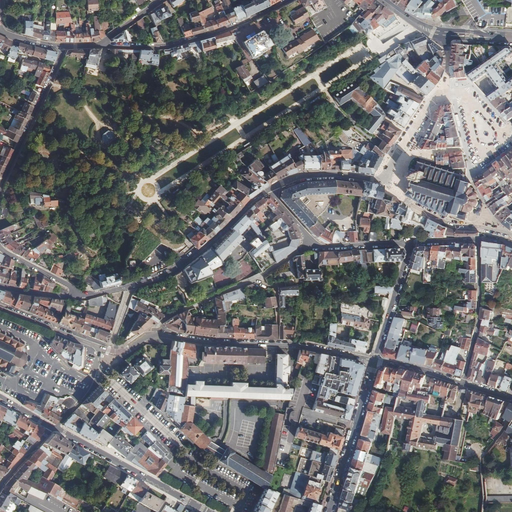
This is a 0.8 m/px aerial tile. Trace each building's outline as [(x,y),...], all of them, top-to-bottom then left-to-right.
[(98,0),(87,0),(88,11),(99,10),(98,0)] [(165,7),(155,11),(159,21),(170,16),(166,7),(170,5),(168,0),(166,0),(163,2),(165,7)] [(221,0),(224,5),(225,5),(227,10),(231,8),(227,0),(221,0)] [(240,4),(245,17),(264,8),(269,6),(265,0),(254,0),(249,3),(248,1),(240,4)] [(299,0),(303,8),(311,3),(316,12),(324,7),(320,0),(299,0)] [(348,0),(346,4),(345,5),(352,12),(355,8),(351,4),(352,1),(357,5),(361,0),(348,0)] [(354,21),(351,24),(357,33),(375,21),(372,18),(374,16),(369,12),(378,4),(375,1),(372,0),(370,0),(363,10),(358,16),(361,19),(357,23),(354,21)] [(363,10),(370,0),(361,0),(357,5),(363,10)] [(401,0),(398,4),(406,10),(413,0),(401,0)] [(413,0),(406,10),(414,14),(419,7),(423,1),(422,0),(413,0)] [(436,3),(432,0),(428,0),(422,9),(419,7),(414,14),(423,18),(434,17),(443,14),(447,9),(448,8),(445,6),(446,5),(449,0),(444,0),(440,5),(435,12),(431,9),(436,3)] [(428,0),(423,0),(423,1),(419,7),(422,9),(428,0)] [(455,6),(452,0),(449,0),(446,5),(445,6),(448,8),(447,9),(448,10),(455,6)] [(511,4),(511,5),(510,6),(493,4),(488,4),(485,0),(461,0),(462,1),(461,1),(461,3),(462,3),(462,4),(463,4),(464,4),(468,1),(471,6),(467,9),(466,9),(466,10),(467,11),(467,12),(468,12),(469,12),(473,20),(476,25),(474,25),(478,27),(479,26),(480,25),(490,25),(511,26),(511,4)] [(219,4),(215,6),(218,13),(223,11),(221,6),(221,7),(220,5),(219,4)] [(240,4),(231,8),(236,20),(241,18),(245,17),(240,4)] [(380,5),(378,4),(369,12),(374,16),(383,7),(380,5)] [(308,16),(302,5),(294,10),(295,12),(289,15),(294,24),(304,18),(308,16)] [(395,17),(383,7),(374,16),(372,18),(375,21),(357,33),(355,34),(357,37),(364,32),(365,35),(374,29),(382,24),(385,26),(395,17)] [(228,23),(229,23),(236,20),(231,8),(227,10),(228,11),(227,12),(224,13),(228,23)] [(200,22),(204,32),(208,31),(209,30),(218,27),(216,22),(206,26),(203,18),(212,14),(212,13),(213,12),(212,10),(211,11),(210,9),(196,15),(198,20),(200,22)] [(223,11),(218,13),(217,13),(220,20),(216,22),(218,27),(223,25),(228,23),(224,13),(223,11)] [(195,13),(187,15),(190,23),(198,20),(196,15),(195,13)] [(355,19),(350,14),(345,19),(351,24),(354,21),(355,19)] [(27,35),(31,36),(31,30),(32,27),(32,22),(32,18),(31,18),(31,19),(31,22),(24,22),(24,34),(27,35)] [(141,18),(135,22),(139,29),(145,27),(141,18)] [(175,19),(184,37),(187,36),(192,35),(189,29),(186,23),(184,23),(184,25),(182,25),(179,18),(175,19)] [(88,42),(90,41),(89,23),(88,19),(87,19),(87,22),(86,22),(87,26),(86,27),(86,32),(82,31),(84,42),(88,42)] [(100,30),(100,22),(99,19),(95,20),(96,30),(93,30),(93,29),(92,28),(91,28),(90,23),(89,23),(90,41),(95,40),(99,39),(98,30),(100,30)] [(100,30),(98,30),(99,39),(104,36),(102,32),(107,28),(105,20),(100,22),(100,30)] [(195,28),(189,29),(192,35),(197,34),(204,32),(200,22),(195,24),(195,26),(194,27),(195,28)] [(79,42),(84,42),(82,31),(78,32),(78,33),(76,33),(75,24),(70,24),(71,25),(71,30),(73,42),(79,42)] [(154,37),(156,42),(162,42),(155,27),(150,29),(153,37),(154,37)] [(299,39),(296,40),(302,51),(306,48),(305,47),(318,39),(312,29),(299,37),(299,39)] [(42,39),(42,32),(42,31),(31,30),(31,36),(35,37),(42,39)] [(68,42),(73,42),(71,30),(68,31),(68,32),(64,32),(64,42),(68,42)] [(123,30),(111,39),(112,42),(119,42),(127,42),(123,30)] [(221,34),(213,37),(215,43),(234,39),(230,30),(221,34)] [(64,42),(64,32),(55,32),(55,41),(58,41),(64,42)] [(261,32),(244,43),(252,57),(259,53),(260,54),(266,50),(265,49),(273,43),(269,37),(266,39),(261,32)] [(0,36),(0,47),(0,48),(0,49),(0,62),(5,65),(7,61),(4,60),(6,56),(10,46),(12,43),(7,41),(3,39),(4,38),(0,36)] [(426,53),(438,48),(430,42),(423,36),(410,41),(412,49),(420,46),(421,47),(424,47),(424,49),(422,49),(424,51),(425,52),(426,53)] [(206,39),(199,41),(201,50),(202,52),(216,48),(215,43),(213,37),(206,39)] [(332,39),(327,43),(331,47),(335,45),(332,39)] [(298,54),(302,51),(296,40),(291,43),(291,42),(281,49),(286,57),(296,51),(298,54)] [(163,50),(165,55),(170,54),(171,57),(174,57),(176,61),(181,59),(180,54),(186,52),(185,52),(189,51),(190,53),(195,52),(194,47),(195,47),(197,51),(201,50),(199,41),(166,50),(163,50)] [(392,50),(395,55),(397,53),(406,62),(409,58),(404,53),(405,51),(404,51),(410,49),(408,42),(402,44),(403,48),(401,50),(398,46),(392,50)] [(32,56),(34,48),(19,43),(18,47),(17,49),(18,50),(25,52),(25,54),(32,56)] [(454,44),(453,53),(464,54),(464,53),(469,52),(469,50),(467,50),(467,48),(468,48),(468,45),(461,45),(454,44)] [(511,48),(474,45),(473,53),(482,65),(468,77),(474,82),(487,72),(499,88),(487,97),(489,100),(490,100),(492,103),(510,92),(511,90),(511,48)] [(17,49),(18,47),(10,46),(6,56),(15,59),(15,58),(16,58),(18,50),(17,49)] [(420,46),(412,49),(416,55),(417,55),(424,51),(422,49),(421,47),(420,46)] [(32,56),(43,59),(46,51),(40,49),(34,48),(32,56)] [(431,51),(434,53),(444,59),(440,51),(438,48),(431,51)] [(87,59),(89,49),(78,49),(67,50),(64,56),(72,57),(72,56),(87,59)] [(100,49),(89,49),(87,59),(85,66),(95,69),(96,66),(97,66),(100,49)] [(110,49),(110,53),(131,55),(131,60),(138,61),(138,59),(140,50),(110,49)] [(152,50),(140,50),(138,59),(150,62),(150,63),(157,64),(158,54),(151,53),(152,50)] [(46,51),(43,59),(53,62),(56,54),(51,52),(46,51)] [(425,52),(419,58),(421,60),(439,77),(441,73),(442,70),(428,55),(426,53),(425,52)] [(432,86),(411,66),(406,62),(397,53),(395,55),(386,60),(372,71),(374,73),(369,78),(373,82),(377,84),(383,90),(386,92),(391,95),(393,96),(399,88),(387,81),(394,71),(408,84),(409,83),(413,86),(424,95),(426,93),(432,86)] [(434,53),(428,55),(442,70),(443,64),(444,59),(434,53)] [(452,58),(451,67),(458,68),(462,68),(462,60),(470,60),(471,53),(469,53),(469,55),(464,54),(453,53),(452,58)] [(437,80),(439,77),(421,60),(419,58),(417,55),(416,55),(415,57),(419,62),(418,65),(436,82),(437,80)] [(30,68),(32,62),(22,60),(17,76),(23,78),(26,67),(30,68)] [(458,68),(458,79),(462,78),(468,78),(467,77),(465,67),(468,66),(468,65),(472,64),(472,61),(470,60),(462,60),(462,68),(458,68)] [(35,70),(38,63),(35,62),(32,61),(32,62),(30,68),(35,70)] [(418,65),(415,61),(411,66),(432,86),(434,85),(436,82),(418,65)] [(34,75),(38,77),(40,72),(41,72),(43,65),(41,64),(38,63),(35,70),(34,75)] [(242,64),(235,68),(243,82),(251,78),(242,65),(242,64)] [(38,77),(34,84),(42,88),(45,82),(50,71),(52,67),(43,65),(41,72),(40,72),(38,77)] [(253,82),(257,88),(266,82),(262,76),(253,82)] [(334,96),(339,105),(352,97),(373,115),(362,128),(369,133),(371,133),(382,120),(384,117),(379,107),(377,104),(352,83),(334,96)] [(399,88),(393,96),(400,98),(401,98),(417,105),(420,102),(422,99),(399,88)] [(32,89),(26,101),(34,105),(37,99),(40,93),(36,91),(32,89)] [(510,92),(492,103),(495,106),(498,109),(511,99),(511,94),(511,95),(510,92)] [(415,108),(417,105),(401,98),(400,98),(393,96),(391,95),(388,98),(399,105),(398,107),(387,100),(385,104),(387,105),(408,118),(411,114),(415,108)] [(511,108),(511,99),(498,109),(500,112),(503,115),(511,108)] [(23,103),(19,112),(29,116),(32,110),(34,105),(26,101),(25,104),(23,103)] [(408,118),(387,105),(386,108),(388,110),(386,114),(388,115),(386,118),(401,128),(405,123),(408,118)] [(452,105),(440,107),(435,116),(444,118),(446,117),(447,117),(447,114),(454,113),(452,105)] [(511,108),(503,115),(505,117),(509,122),(511,119),(511,108)] [(18,111),(16,116),(27,121),(28,119),(29,116),(19,112),(18,111)] [(446,125),(447,128),(457,128),(455,119),(454,113),(447,114),(447,117),(446,117),(446,124),(445,124),(445,125),(446,125)] [(14,129),(12,133),(19,137),(21,133),(25,125),(27,121),(16,116),(15,118),(18,120),(16,123),(9,119),(8,121),(13,123),(12,125),(15,126),(14,129)] [(444,118),(435,116),(435,121),(429,134),(426,139),(437,142),(439,141),(439,140),(440,137),(443,137),(446,138),(448,138),(447,131),(444,130),(444,127),(445,127),(445,126),(445,125),(445,124),(446,124),(446,117),(444,118)] [(384,122),(382,120),(371,133),(382,141),(389,146),(391,144),(394,139),(396,137),(384,130),(383,131),(380,136),(377,134),(377,133),(375,131),(378,127),(380,128),(384,122)] [(398,134),(400,131),(384,122),(380,128),(383,131),(384,130),(396,137),(398,134)] [(0,135),(17,143),(18,140),(19,137),(12,133),(0,126),(0,135)] [(311,143),(297,127),(294,130),(306,145),(311,143)] [(447,128),(447,131),(448,138),(449,140),(460,138),(459,134),(457,128),(447,128)] [(107,132),(102,135),(102,138),(105,142),(108,142),(112,138),(113,135),(111,132),(107,132)] [(359,143),(363,146),(381,159),(382,156),(384,153),(377,148),(373,145),(372,147),(354,133),(350,140),(359,143)] [(439,141),(438,149),(444,148),(449,148),(449,140),(446,140),(446,138),(443,137),(443,141),(439,140),(439,141)] [(460,138),(449,140),(449,148),(462,148),(461,142),(460,138)] [(437,142),(426,139),(423,146),(422,150),(438,150),(438,149),(439,141),(437,142)] [(324,142),(326,148),(327,151),(328,170),(333,171),(339,171),(339,160),(339,158),(339,152),(330,151),(327,141),(324,142)] [(382,141),(377,148),(384,153),(384,154),(385,153),(384,152),(385,151),(386,150),(388,148),(389,149),(389,148),(389,147),(389,146),(382,141)] [(361,155),(359,162),(363,163),(364,164),(363,167),(369,168),(374,170),(376,166),(381,159),(363,146),(358,152),(358,154),(361,155)] [(0,154),(0,155),(9,158),(11,155),(13,150),(6,148),(5,150),(2,149),(1,153),(0,154)] [(339,151),(339,152),(339,158),(351,159),(351,158),(356,159),(358,154),(358,152),(353,148),(352,151),(339,151)] [(288,153),(278,160),(287,175),(299,171),(302,170),(301,154),(300,149),(296,151),(299,161),(292,164),(288,153)] [(437,163),(437,166),(445,166),(444,161),(464,157),(463,155),(463,152),(444,155),(438,156),(437,163)] [(268,166),(271,170),(277,180),(281,178),(287,175),(278,160),(275,153),(272,155),(275,160),(276,160),(278,162),(268,166)] [(0,165),(5,168),(7,163),(9,158),(0,155),(0,165)] [(311,170),(319,170),(318,156),(301,156),(302,170),(311,170)] [(511,160),(508,156),(505,157),(503,159),(511,171),(511,160)] [(464,157),(444,161),(445,166),(447,166),(449,166),(465,162),(464,159),(464,157)] [(256,158),(247,167),(267,185),(271,183),(277,180),(271,170),(262,175),(262,174),(263,174),(263,172),(261,170),(259,171),(258,170),(263,165),(256,158)] [(511,171),(503,159),(501,160),(499,162),(510,180),(511,179),(511,171)] [(358,166),(356,166),(356,173),(359,174),(371,175),(374,170),(369,168),(363,167),(364,164),(363,163),(359,162),(355,161),(355,162),(359,164),(358,166)] [(461,176),(419,163),(419,161),(418,162),(418,163),(416,172),(413,172),(413,174),(415,174),(414,178),(412,178),(411,180),(413,180),(411,189),(409,188),(409,190),(409,191),(406,195),(426,207),(449,218),(451,215),(466,221),(467,221),(468,220),(467,219),(469,212),(472,213),(473,212),(474,210),(474,209),(474,208),(475,208),(476,207),(475,207),(476,206),(477,205),(478,204),(478,203),(477,202),(477,201),(479,201),(479,199),(477,199),(478,198),(478,196),(478,195),(477,194),(476,193),(474,193),(476,192),(475,191),(474,191),(475,189),(474,188),(473,187),(471,187),(471,185),(471,184),(471,183),(470,183),(470,184),(466,183),(465,176),(461,176)] [(465,162),(449,166),(450,169),(454,169),(454,170),(460,170),(464,169),(466,169),(465,165),(465,162)] [(511,182),(510,180),(499,162),(497,163),(494,166),(510,187),(511,186),(511,185),(511,182)] [(350,167),(347,167),(347,172),(352,173),(356,173),(356,166),(350,165),(350,167)] [(489,170),(490,171),(497,181),(504,191),(510,187),(494,166),(492,168),(489,170)] [(237,188),(241,191),(249,199),(256,194),(267,185),(247,167),(245,170),(244,169),(243,169),(240,171),(240,173),(241,174),(242,174),(241,175),(252,185),(250,186),(251,189),(248,191),(238,181),(232,186),(235,189),(237,188)] [(497,181),(490,171),(488,173),(485,175),(491,184),(497,181)] [(491,184),(485,175),(475,179),(478,187),(479,190),(491,184)] [(334,196),(334,193),(334,181),(315,182),(303,183),(295,186),(289,188),(291,191),(281,200),(282,202),(291,212),(300,222),(306,229),(307,229),(314,221),(315,219),(304,206),(298,199),(305,197),(334,196)] [(356,183),(334,181),(334,193),(360,196),(363,184),(356,183)] [(491,184),(479,190),(481,194),(484,199),(494,191),(493,189),(492,190),(490,187),(494,185),(497,189),(495,191),(498,195),(504,191),(497,181),(491,184)] [(366,198),(370,183),(366,182),(363,182),(363,184),(360,196),(359,200),(364,202),(365,202),(366,198)] [(369,197),(372,198),(376,184),(373,184),(370,183),(366,198),(368,199),(369,197)] [(379,185),(376,184),(372,198),(371,202),(374,203),(372,209),(376,211),(380,199),(381,191),(383,186),(379,185)] [(206,200),(207,201),(209,202),(214,205),(215,204),(213,202),(218,196),(227,204),(223,208),(220,205),(218,208),(230,218),(235,214),(239,209),(227,197),(224,194),(227,192),(219,185),(206,200)] [(291,191),(289,188),(281,191),(280,199),(281,200),(291,191)] [(46,194),(30,191),(31,197),(36,197),(36,203),(42,203),(42,205),(58,204),(57,199),(51,200),(51,197),(48,197),(48,195),(46,194)] [(249,199),(241,191),(237,196),(233,192),(230,195),(243,206),(246,203),(249,199)] [(494,191),(484,199),(486,201),(487,203),(498,195),(495,191),(494,191)] [(504,191),(487,203),(488,205),(490,209),(501,202),(499,199),(502,196),(504,199),(508,197),(504,191)] [(230,195),(230,194),(227,197),(239,209),(241,208),(243,206),(230,195)] [(268,195),(262,198),(263,199),(267,204),(272,210),(277,204),(273,200),(268,195)] [(334,196),(305,197),(310,201),(304,206),(315,219),(324,212),(334,196)] [(386,218),(391,219),(397,201),(394,199),(391,197),(390,202),(386,218)] [(496,216),(511,203),(511,202),(508,197),(504,199),(501,202),(490,209),(493,212),(496,216)] [(267,204),(263,199),(257,203),(253,206),(260,213),(262,209),(267,204)] [(380,199),(376,211),(374,215),(386,218),(390,202),(380,199)] [(209,202),(207,201),(204,205),(226,223),(228,220),(230,218),(218,208),(216,211),(208,204),(208,203),(209,202)] [(401,217),(405,207),(400,203),(397,201),(391,219),(395,220),(396,215),(401,217)] [(511,203),(496,216),(499,219),(504,225),(511,216),(511,203)] [(268,227),(283,211),(280,208),(277,204),(272,210),(272,211),(276,215),(265,225),(267,227),(268,227)] [(226,223),(204,205),(197,212),(202,216),(206,211),(212,216),(208,220),(219,229),(222,226),(226,223)] [(260,213),(253,206),(251,208),(249,209),(258,218),(261,221),(263,220),(260,217),(262,214),(260,213)] [(406,225),(411,211),(407,209),(405,207),(401,217),(399,221),(399,222),(401,223),(406,225)] [(258,218),(249,209),(248,210),(246,213),(243,215),(256,225),(258,224),(256,222),(257,220),(257,219),(258,218)] [(268,227),(274,243),(274,245),(269,247),(274,262),(294,247),(298,240),(299,234),(298,232),(292,221),(283,211),(268,227)] [(268,227),(267,227),(261,233),(256,225),(243,215),(230,228),(233,231),(240,237),(250,228),(261,241),(258,243),(254,239),(248,244),(252,248),(247,253),(250,257),(251,258),(263,250),(266,254),(270,251),(269,247),(274,245),(274,243),(268,227)] [(368,220),(355,218),(354,221),(354,226),(362,228),(362,232),(367,233),(368,220)] [(400,230),(401,223),(399,222),(399,221),(395,220),(391,219),(389,228),(400,230)] [(198,226),(201,229),(203,226),(206,228),(207,227),(214,233),(217,231),(219,229),(208,220),(204,224),(201,222),(198,226)] [(428,238),(437,238),(441,225),(435,222),(431,220),(427,232),(429,233),(428,238)] [(323,230),(314,221),(307,229),(316,238),(323,230)] [(12,229),(11,225),(0,229),(0,238),(8,235),(9,234),(7,231),(12,229)] [(444,226),(441,225),(437,238),(446,238),(447,236),(448,229),(444,226)] [(128,236),(129,234),(121,227),(119,229),(128,236)] [(192,228),(198,232),(208,239),(211,236),(214,233),(207,227),(206,228),(203,231),(201,229),(199,230),(194,227),(192,228)] [(323,230),(316,238),(319,241),(324,244),(329,243),(333,232),(330,230),(329,232),(325,229),(323,230)] [(452,230),(448,229),(447,236),(457,237),(457,231),(452,230)] [(240,237),(233,231),(213,250),(211,248),(189,264),(183,270),(191,283),(197,280),(197,281),(211,274),(210,270),(221,264),(219,260),(236,243),(247,253),(252,248),(248,244),(240,237)] [(208,239),(198,232),(194,235),(190,231),(186,235),(197,249),(202,244),(208,239)] [(355,231),(347,231),(347,233),(347,236),(349,236),(349,242),(350,242),(355,242),(355,231)] [(8,235),(0,238),(0,240),(1,241),(3,245),(11,241),(8,235)] [(48,237),(34,249),(35,250),(38,254),(44,249),(51,248),(49,244),(53,241),(48,237)] [(11,241),(3,245),(5,246),(7,248),(14,244),(13,240),(11,241)] [(483,258),(483,283),(494,283),(497,284),(498,284),(500,275),(500,269),(500,251),(505,253),(506,251),(504,251),(504,246),(484,242),(482,249),(482,258),(483,258)] [(464,257),(466,245),(460,244),(457,244),(457,246),(455,260),(463,261),(464,257)] [(18,246),(10,251),(13,252),(17,254),(24,247),(20,245),(18,246)] [(470,245),(466,245),(464,257),(477,259),(477,246),(475,245),(470,245)] [(448,259),(449,246),(445,246),(443,247),(441,262),(442,262),(442,261),(444,261),(444,259),(446,259),(445,263),(447,264),(448,259)] [(455,260),(457,246),(452,246),(449,246),(448,259),(452,260),(451,268),(454,268),(455,260)] [(509,271),(511,264),(511,248),(504,246),(504,251),(506,251),(505,253),(500,251),(500,269),(504,270),(509,271)] [(24,247),(17,254),(18,255),(19,256),(28,248),(25,247),(24,247)] [(28,248),(19,256),(21,256),(23,257),(29,252),(34,249),(30,247),(28,248)] [(371,252),(365,252),(366,262),(400,260),(403,250),(401,247),(385,248),(371,249),(371,252)] [(411,282),(408,292),(416,295),(421,280),(419,280),(423,269),(424,269),(426,258),(426,247),(423,247),(420,248),(416,250),(414,257),(410,269),(416,271),(413,278),(408,276),(407,280),(411,282)] [(430,247),(426,247),(426,258),(429,258),(428,259),(429,260),(430,262),(433,262),(434,247),(430,247)] [(441,262),(443,247),(438,247),(434,247),(433,262),(436,262),(435,267),(440,268),(441,262)] [(29,252),(23,257),(30,261),(32,262),(39,255),(38,254),(35,250),(32,255),(31,255),(31,254),(30,254),(29,252)] [(356,250),(349,251),(350,261),(350,262),(350,264),(360,263),(360,271),(366,272),(366,262),(365,252),(365,250),(359,250),(357,251),(356,250)] [(342,252),(336,252),(337,263),(350,262),(350,261),(349,251),(343,252),(342,252)] [(322,252),(317,252),(318,262),(318,266),(326,266),(327,252),(322,252)] [(337,263),(336,252),(332,252),(327,252),(326,266),(337,266),(337,263)] [(291,259),(291,262),(294,262),(295,279),(303,279),(303,281),(317,281),(318,281),(319,281),(320,281),(320,280),(320,279),(320,278),(318,270),(303,270),(303,254),(295,256),(291,259)] [(40,256),(37,263),(43,267),(47,260),(40,256)] [(8,263),(6,267),(9,268),(11,269),(14,261),(5,257),(4,261),(8,263)] [(464,257),(463,261),(467,262),(467,260),(470,261),(470,268),(467,268),(467,267),(462,266),(462,269),(477,270),(477,264),(477,259),(464,257)] [(291,266),(291,262),(291,259),(280,266),(282,269),(291,266)] [(59,262),(54,260),(48,271),(52,272),(58,275),(61,270),(57,267),(59,262)] [(117,273),(118,277),(123,271),(126,267),(124,265),(117,273)] [(28,269),(22,266),(18,287),(21,288),(24,288),(26,279),(23,278),(24,274),(26,274),(28,269)] [(4,284),(7,284),(10,274),(7,273),(9,268),(6,267),(1,283),(4,284)] [(16,272),(11,269),(10,274),(7,284),(9,285),(13,286),(16,272)] [(477,270),(462,269),(461,273),(467,273),(467,283),(477,283),(477,270)] [(497,284),(496,287),(502,289),(503,285),(511,289),(511,278),(511,275),(511,274),(508,273),(509,271),(504,270),(501,275),(500,275),(498,284),(497,284)] [(42,276),(36,273),(32,290),(37,290),(38,290),(38,291),(44,292),(46,286),(40,284),(42,276)] [(98,281),(100,288),(109,286),(120,283),(118,277),(117,277),(116,274),(104,277),(103,275),(97,276),(98,281)] [(98,281),(87,275),(84,282),(92,286),(92,287),(100,288),(98,281)] [(44,278),(42,276),(40,284),(46,286),(49,280),(44,278)] [(46,286),(44,292),(48,292),(51,293),(51,291),(54,283),(49,280),(46,286)] [(295,285),(285,287),(278,287),(278,295),(279,295),(279,307),(284,308),(284,295),(296,296),(296,285),(295,285)] [(372,292),(389,293),(391,287),(373,285),(372,292)] [(242,288),(222,295),(223,310),(230,310),(229,304),(231,303),(230,300),(235,300),(235,299),(245,299),(242,288)] [(9,304),(14,293),(4,291),(0,300),(4,302),(9,304)] [(14,306),(18,294),(14,293),(9,304),(11,305),(14,306)] [(18,308),(23,295),(18,294),(14,306),(16,307),(18,308)] [(27,311),(33,297),(28,296),(23,295),(18,308),(23,309),(27,311)] [(87,300),(88,305),(108,306),(109,302),(106,300),(105,295),(89,299),(87,300)] [(214,311),(223,310),(222,295),(214,298),(215,307),(214,307),(214,311)] [(38,303),(40,297),(33,297),(27,311),(30,312),(33,314),(38,303)] [(47,306),(51,299),(45,298),(40,297),(38,303),(41,304),(47,306)] [(273,297),(263,298),(265,309),(275,308),(273,297)] [(139,303),(130,298),(127,307),(139,313),(124,339),(127,340),(144,329),(155,323),(163,316),(161,314),(156,311),(158,308),(155,307),(153,310),(146,306),(148,303),(147,303),(140,300),(139,303)] [(51,299),(47,306),(58,310),(62,300),(56,299),(51,299)] [(476,301),(470,300),(468,300),(468,304),(465,304),(465,307),(468,307),(477,309),(476,304),(476,301)] [(78,332),(85,314),(88,307),(86,307),(83,313),(81,313),(79,318),(65,313),(70,301),(66,301),(62,312),(57,323),(65,326),(78,332)] [(39,308),(41,304),(38,303),(33,314),(37,315),(43,317),(46,311),(39,308)] [(82,333),(86,335),(90,327),(91,323),(111,331),(119,306),(111,303),(104,322),(85,314),(78,332),(82,333)] [(340,303),(340,314),(360,318),(362,307),(340,303)] [(483,308),(494,311),(495,306),(492,305),(483,303),(483,305),(483,308)] [(451,305),(446,305),(445,309),(453,311),(458,313),(458,311),(468,313),(468,307),(463,307),(457,306),(451,305)] [(46,311),(43,317),(52,321),(57,323),(62,312),(58,310),(47,306),(46,311)] [(199,306),(175,315),(179,325),(181,324),(183,325),(184,328),(184,331),(183,335),(187,336),(207,337),(215,337),(215,325),(223,326),(224,322),(226,322),(226,321),(223,321),(223,310),(214,311),(209,312),(208,314),(201,312),(199,306)] [(406,311),(404,310),(403,314),(413,316),(414,309),(409,308),(409,309),(407,309),(406,311)] [(494,311),(483,308),(482,308),(481,313),(481,320),(484,320),(483,322),(482,326),(489,327),(491,321),(490,321),(492,313),(493,313),(494,311)] [(440,309),(428,309),(427,318),(429,318),(440,317),(440,309)] [(360,318),(340,314),(341,324),(367,329),(369,319),(360,318)] [(179,325),(175,315),(168,320),(163,324),(166,328),(169,330),(175,332),(179,325)] [(232,326),(232,328),(232,338),(235,338),(242,338),(242,329),(242,328),(238,328),(237,316),(231,315),(231,325),(232,326)] [(440,317),(429,318),(429,322),(430,322),(430,323),(431,324),(432,324),(433,324),(433,323),(435,323),(435,327),(443,328),(443,321),(441,321),(441,317),(440,317)] [(394,322),(392,327),(402,329),(404,321),(406,322),(406,320),(395,318),(394,322)] [(337,325),(330,323),(325,345),(363,353),(366,343),(350,339),(349,344),(334,340),(337,325)] [(179,325),(175,332),(179,334),(183,335),(184,331),(184,328),(183,325),(181,324),(179,325)] [(260,326),(255,326),(255,339),(264,339),(276,339),(276,325),(265,324),(265,331),(260,331),(260,326)] [(284,324),(279,324),(279,339),(285,340),(285,335),(294,335),(294,330),(293,330),(293,327),(289,327),(289,329),(285,329),(285,326),(283,326),(284,324)] [(223,326),(215,325),(215,337),(219,338),(225,338),(226,327),(226,326),(223,326)] [(247,330),(242,329),(242,338),(247,338),(255,339),(255,326),(253,326),(253,329),(250,330),(250,328),(247,328),(247,330)] [(489,327),(482,326),(481,329),(480,333),(495,335),(497,329),(489,327)] [(90,327),(86,335),(89,336),(91,331),(96,333),(94,338),(106,343),(109,335),(90,327)] [(391,330),(391,333),(401,336),(402,334),(400,334),(402,329),(392,327),(391,330)] [(0,367),(4,369),(2,372),(11,376),(12,377),(12,376),(13,376),(13,375),(13,374),(12,373),(15,366),(16,366),(17,366),(18,366),(19,367),(20,366),(21,368),(23,367),(22,367),(22,366),(23,365),(24,364),(25,363),(27,363),(27,362),(26,361),(26,359),(26,358),(26,356),(27,356),(25,345),(26,343),(24,342),(23,344),(18,342),(19,339),(17,339),(16,341),(11,339),(12,336),(11,336),(10,338),(5,336),(6,333),(4,332),(3,335),(0,333),(0,367)] [(389,336),(389,339),(402,342),(403,338),(401,337),(401,336),(391,333),(389,336)] [(60,337),(55,334),(50,345),(56,352),(63,359),(67,361),(69,358),(65,355),(63,352),(63,351),(64,349),(60,345),(63,339),(60,337)] [(471,344),(472,339),(463,338),(461,347),(469,351),(471,344)] [(481,354),(488,356),(492,345),(479,338),(478,342),(475,352),(481,354)] [(397,360),(401,345),(402,342),(389,339),(386,346),(384,355),(385,358),(397,360)] [(201,350),(201,345),(184,343),(172,341),(171,345),(170,349),(170,360),(169,375),(169,386),(186,386),(186,384),(188,366),(198,367),(201,362),(201,361),(201,350)] [(77,345),(71,344),(69,355),(69,358),(67,361),(73,365),(72,367),(78,371),(83,367),(85,347),(82,347),(82,345),(77,345)] [(401,345),(397,360),(412,363),(412,362),(421,364),(421,365),(433,367),(436,359),(438,352),(401,345)] [(460,347),(453,345),(451,350),(448,349),(448,352),(442,371),(451,374),(460,377),(463,375),(466,363),(459,360),(459,361),(456,360),(460,347)] [(201,350),(201,361),(264,364),(264,349),(223,347),(204,346),(204,350),(201,350)] [(314,356),(315,353),(299,350),(296,362),(301,366),(306,367),(307,363),(305,362),(307,354),(314,356)] [(442,371),(448,352),(443,351),(439,350),(438,352),(442,353),(441,358),(438,357),(437,359),(436,359),(433,367),(433,368),(437,369),(442,371)] [(481,354),(475,352),(468,379),(485,384),(489,386),(495,368),(497,361),(490,359),(484,378),(482,377),(486,365),(482,363),(479,362),(481,354)] [(323,372),(327,355),(321,354),(315,353),(314,356),(312,362),(316,364),(314,372),(318,373),(318,376),(322,377),(323,372)] [(286,355),(275,354),(274,388),(245,387),(245,383),(230,382),(230,386),(202,385),(202,381),(194,381),(194,385),(186,384),(186,386),(184,396),(179,425),(178,428),(189,438),(202,450),(210,441),(191,424),(195,396),(288,400),(292,389),(287,389),(288,366),(286,366),(286,355)] [(327,355),(323,372),(336,375),(340,358),(333,357),(327,355)] [(123,361),(127,365),(137,374),(138,375),(140,373),(142,376),(154,367),(144,356),(134,365),(129,360),(128,361),(127,359),(123,361)] [(353,361),(340,358),(336,375),(337,375),(336,377),(348,380),(353,361)] [(169,375),(170,360),(163,360),(162,366),(160,366),(159,374),(169,375)] [(361,364),(353,361),(348,380),(336,377),(337,375),(336,375),(323,372),(322,377),(318,376),(313,375),(312,380),(311,383),(319,385),(316,396),(328,400),(333,401),(333,396),(334,393),(340,394),(347,395),(354,396),(361,376),(363,368),(361,364)] [(127,365),(119,375),(129,383),(137,374),(127,365)] [(385,370),(382,371),(379,379),(377,387),(384,389),(390,368),(385,370)] [(393,369),(390,368),(384,389),(383,390),(387,391),(389,391),(395,370),(393,369)] [(498,385),(502,387),(505,378),(497,375),(499,369),(495,368),(489,386),(488,386),(496,389),(498,385)] [(401,369),(400,371),(397,385),(394,397),(397,398),(400,399),(401,399),(415,401),(428,404),(431,404),(432,396),(430,395),(430,394),(422,392),(426,376),(420,374),(414,373),(410,372),(408,372),(408,371),(401,369)] [(398,370),(395,370),(389,391),(391,392),(393,385),(394,386),(394,384),(397,385),(400,371),(398,370)] [(501,390),(508,392),(511,385),(511,381),(511,378),(506,376),(502,387),(501,390)] [(442,381),(439,380),(437,392),(436,396),(441,397),(445,382),(442,381)] [(448,383),(445,382),(441,397),(443,398),(447,399),(451,384),(448,383)] [(458,386),(451,384),(447,399),(443,398),(442,406),(443,407),(446,408),(447,404),(449,404),(449,402),(454,403),(457,391),(462,393),(468,394),(465,406),(470,407),(474,392),(467,389),(466,391),(463,390),(460,389),(458,386)] [(77,408),(72,413),(78,417),(80,419),(79,419),(83,422),(98,432),(109,419),(101,412),(105,407),(104,406),(102,408),(97,405),(96,404),(103,397),(105,398),(105,400),(107,401),(106,402),(108,404),(113,399),(100,386),(89,397),(80,405),(85,409),(86,408),(94,415),(89,420),(77,408)] [(155,386),(152,396),(155,397),(155,396),(158,398),(162,390),(155,386)] [(173,395),(168,395),(164,406),(166,406),(164,412),(170,418),(179,425),(184,396),(179,395),(179,388),(174,387),(173,395)] [(158,398),(155,407),(158,410),(162,413),(164,406),(168,395),(168,392),(162,390),(158,398)] [(372,402),(369,411),(382,414),(384,408),(380,407),(380,406),(378,406),(379,404),(381,404),(382,403),(383,402),(391,404),(392,396),(376,390),(372,402)] [(479,393),(474,392),(470,407),(469,412),(470,413),(479,415),(480,409),(484,395),(479,393)] [(334,401),(342,404),(352,407),(353,403),(354,396),(347,395),(347,398),(339,397),(340,394),(334,393),(333,396),(335,396),(334,401)] [(36,404),(32,411),(46,419),(52,408),(48,406),(50,404),(51,404),(52,401),(56,403),(57,401),(58,398),(52,396),(49,396),(48,394),(45,394),(40,406),(36,404)] [(487,396),(484,395),(480,409),(486,410),(490,397),(487,396)] [(58,398),(57,401),(65,406),(68,408),(75,401),(69,396),(64,398),(61,398),(58,398)] [(328,400),(316,396),(311,410),(347,420),(350,413),(352,407),(342,404),(341,408),(326,404),(328,400)] [(444,460),(460,462),(461,458),(457,457),(458,448),(463,421),(448,417),(448,418),(427,413),(428,404),(415,401),(415,404),(419,405),(418,410),(400,406),(401,399),(400,399),(397,398),(394,397),(392,396),(391,404),(395,405),(395,407),(387,406),(384,423),(380,423),(379,427),(378,432),(388,434),(385,444),(386,445),(384,454),(387,455),(388,450),(391,440),(396,417),(412,420),(408,443),(405,443),(404,450),(412,452),(413,446),(437,450),(438,445),(444,446),(443,451),(446,451),(444,460)] [(501,414),(506,402),(497,399),(490,397),(486,410),(483,414),(497,420),(499,418),(500,416),(496,414),(498,412),(501,414)] [(124,424),(123,423),(130,415),(120,405),(113,399),(108,404),(105,407),(101,412),(109,419),(113,421),(117,417),(121,421),(118,424),(119,425),(122,427),(124,424)] [(36,404),(25,401),(22,405),(32,411),(36,404)] [(511,404),(509,403),(506,402),(501,414),(500,415),(505,418),(511,405),(511,404)] [(52,408),(46,419),(55,424),(61,417),(60,416),(61,414),(56,411),(58,408),(54,406),(52,408)] [(12,426),(18,415),(11,412),(7,409),(1,420),(12,426)] [(367,417),(365,423),(379,427),(380,423),(382,414),(369,411),(367,417)] [(77,432),(81,425),(73,420),(75,420),(76,420),(78,417),(72,413),(62,424),(62,425),(67,427),(73,430),(77,433),(77,432)] [(284,415),(274,413),(262,469),(270,471),(269,472),(272,473),(284,415)] [(15,434),(19,437),(22,434),(23,432),(29,422),(22,417),(21,417),(18,415),(12,426),(9,431),(15,434)] [(135,420),(130,415),(123,423),(124,424),(126,425),(125,427),(133,435),(141,426),(135,420)] [(303,420),(300,419),(298,423),(298,425),(298,426),(295,435),(300,437),(295,452),(290,450),(289,453),(297,456),(303,438),(306,429),(307,423),(302,421),(303,420)] [(23,432),(29,435),(35,425),(32,423),(29,422),(23,432)] [(91,439),(98,432),(83,422),(81,425),(77,432),(84,436),(91,440),(91,439)] [(496,422),(493,428),(499,432),(503,426),(496,422)] [(365,425),(364,427),(378,432),(379,427),(365,423),(365,425)] [(39,427),(35,425),(29,435),(24,440),(32,444),(38,437),(40,433),(43,429),(39,427)] [(363,431),(362,435),(376,440),(378,432),(364,427),(363,431)] [(107,443),(113,437),(101,428),(98,432),(91,439),(97,443),(104,447),(107,443)] [(329,447),(338,450),(340,445),(342,437),(344,431),(335,428),(334,434),(327,432),(325,435),(320,433),(316,443),(329,447)] [(303,438),(316,443),(319,433),(306,429),(303,438)] [(511,431),(508,429),(507,432),(505,431),(502,436),(483,458),(484,469),(511,471),(511,431)] [(163,448),(146,431),(132,448),(130,451),(124,458),(123,458),(156,476),(171,457),(163,448)] [(65,455),(71,444),(59,437),(52,433),(43,443),(53,448),(50,453),(62,460),(63,457),(54,451),(55,449),(65,455)] [(113,437),(107,443),(124,458),(130,451),(115,439),(118,436),(115,434),(113,437)] [(359,442),(357,449),(373,454),(383,458),(384,454),(386,445),(385,444),(376,442),(376,440),(362,435),(359,442)] [(132,448),(118,436),(115,439),(130,451),(132,448)] [(17,440),(14,443),(12,445),(14,447),(15,448),(17,450),(21,445),(24,441),(22,439),(20,441),(17,440)] [(5,447),(8,449),(12,445),(14,443),(11,440),(5,447)] [(71,444),(65,455),(82,465),(89,453),(79,448),(71,444)] [(21,445),(17,450),(22,454),(26,450),(23,447),(23,446),(21,445)] [(48,456),(50,453),(41,446),(38,449),(48,456)] [(329,447),(327,453),(336,456),(338,450),(329,447)] [(11,452),(12,453),(19,458),(21,456),(22,454),(17,450),(15,448),(11,452)] [(48,456),(38,449),(36,451),(31,456),(53,473),(62,460),(50,453),(48,456)] [(226,449),(218,460),(226,465),(226,464),(263,488),(271,476),(263,471),(262,473),(232,454),(233,453),(226,449)] [(356,453),(354,458),(370,463),(371,459),(381,463),(382,461),(383,458),(373,454),(357,449),(356,453)] [(312,457),(311,460),(333,468),(334,462),(336,456),(327,453),(323,451),(322,453),(314,450),(313,453),(311,452),(310,454),(311,455),(311,456),(312,457)] [(6,459),(9,460),(13,464),(16,461),(19,458),(12,453),(6,459)] [(53,473),(31,456),(29,458),(25,463),(24,464),(32,470),(33,471),(37,467),(43,471),(40,476),(36,483),(40,486),(38,489),(47,495),(48,493),(53,496),(59,487),(48,480),(53,473)] [(307,472),(311,460),(300,457),(296,471),(303,473),(304,471),(307,472)] [(353,463),(351,468),(375,475),(379,467),(370,464),(370,463),(354,458),(353,463)] [(0,465),(0,475),(3,475),(8,470),(13,464),(9,460),(5,466),(3,466),(0,465)] [(303,473),(308,476),(320,480),(328,483),(331,474),(333,468),(311,460),(307,472),(304,471),(303,473)] [(32,470),(24,464),(19,470),(12,477),(19,482),(20,481),(32,486),(33,487),(35,483),(25,478),(32,470)] [(119,485),(127,475),(119,470),(110,465),(103,477),(119,485)] [(349,476),(345,490),(357,494),(360,486),(362,487),(360,494),(365,496),(375,475),(351,468),(349,476)] [(301,499),(308,476),(303,473),(296,471),(290,490),(286,489),(284,493),(300,499),(301,499)] [(131,477),(127,475),(119,485),(123,488),(121,492),(127,495),(129,492),(137,480),(131,477)] [(308,476),(301,499),(303,500),(304,501),(313,504),(316,496),(317,495),(318,495),(319,492),(318,490),(320,480),(308,476)] [(19,482),(12,477),(8,481),(5,485),(5,486),(3,489),(12,494),(15,492),(19,486),(28,492),(32,486),(20,481),(19,482)] [(458,480),(448,477),(446,482),(455,486),(458,480)] [(129,492),(140,498),(145,492),(148,487),(143,483),(137,480),(129,492)] [(75,495),(59,487),(53,496),(69,506),(75,495)] [(47,495),(38,489),(34,488),(31,493),(43,502),(47,495)] [(274,490),(263,488),(257,501),(251,511),(265,511),(277,491),(274,490)] [(12,494),(3,489),(0,493),(0,496),(13,503),(17,497),(12,494)] [(344,493),(342,500),(354,503),(356,504),(360,505),(362,501),(355,499),(357,494),(345,490),(344,493)] [(163,502),(145,492),(140,498),(138,502),(155,511),(156,510),(162,502),(163,502)] [(281,501),(276,511),(292,511),(294,509),(296,509),(297,505),(300,499),(284,493),(281,501)] [(13,503),(0,496),(0,508),(6,511),(12,511),(16,505),(13,503)] [(17,497),(13,503),(16,505),(17,506),(21,500),(17,497)] [(339,507),(337,511),(350,511),(352,510),(353,510),(352,511),(356,511),(360,505),(356,504),(355,508),(352,507),(354,503),(342,500),(339,507)] [(313,504),(304,501),(303,505),(309,507),(307,511),(318,511),(321,507),(313,504)] [(164,504),(162,502),(156,510),(158,511),(180,511),(185,506),(180,504),(175,510),(165,503),(164,504)]
